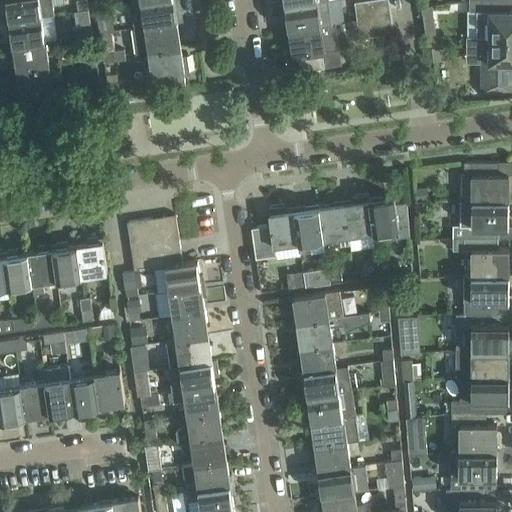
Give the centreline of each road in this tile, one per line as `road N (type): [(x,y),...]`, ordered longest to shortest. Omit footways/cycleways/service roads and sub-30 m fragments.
road 1 (residential): [(223,166),(273,511)]
road 2 (residential): [(266,160),(511,125)]
road 3 (residential): [(0,199),(223,166)]
road 4 (residential): [(266,160),(243,0)]
road 5 (residential): [(0,461),(141,440)]
